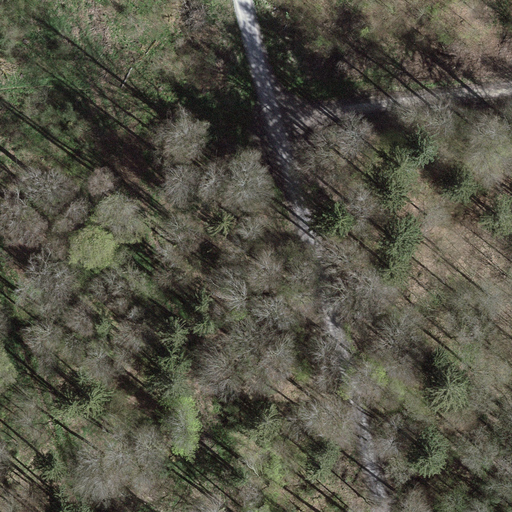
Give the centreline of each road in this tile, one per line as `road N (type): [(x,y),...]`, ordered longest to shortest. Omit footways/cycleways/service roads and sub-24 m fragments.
road 1 (track): [(251,0),(382,511)]
road 2 (track): [(281,116),(511,87)]
